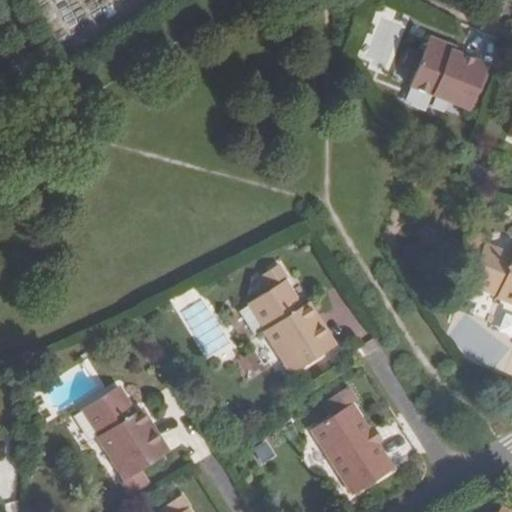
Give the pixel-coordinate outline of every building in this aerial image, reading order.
[(431,38),(412,87),(469,110),(487,65),(464,55),(465,53),(431,38)] [(469,236),(485,243),(487,239),(471,233),(469,236)] [(478,260),(469,283),(497,294),(496,298),(511,304),(511,256),(484,245),(485,243),(469,236),(462,254),(478,260)] [(264,330),(292,375),(335,348),(308,303),(301,307),(285,282),(249,305),(265,330),(264,330)] [(312,430),(353,494),(392,469),(377,446),(367,429),(351,404),(371,392),(362,378),(323,403),(332,417),(312,430)] [(120,484),(128,496),(148,483),(141,470),(168,453),(142,410),(135,414),(119,386),(82,409),(99,436),(97,437),(125,480),(120,484)] [(372,426),(367,429),(377,446),(382,442),(372,426)] [(190,511),(188,509),(191,507),(184,496),(163,509),(164,511),(190,511)]
